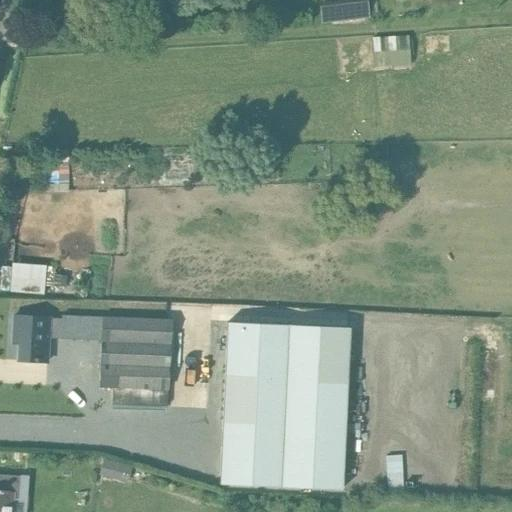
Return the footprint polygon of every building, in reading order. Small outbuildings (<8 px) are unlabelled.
[(337,21),(370,18),(368,0),(367,0),(335,3),(337,21)] [(425,33),(425,51),(450,51),(449,33),(425,33)] [(407,36),(340,40),(341,62),(373,60),(374,72),(409,70),(407,36)] [(45,191),(68,190),(67,157),(43,158),(45,191)] [(11,263),(9,291),(43,294),(43,285),(53,286),(53,285),(57,285),(58,270),(54,270),(54,266),(11,263)] [(46,361),(47,338),(99,341),(97,387),(112,388),(111,405),(167,407),(167,390),(171,318),(60,315),(60,318),(12,315),(11,342),(17,343),(16,359),(46,361)] [(349,327),(225,322),(218,483),(341,489),(349,327)] [(484,346),(485,372),(494,372),(494,346),(484,346)] [(133,466),(104,458),(99,475),(127,484),(133,466)] [(0,511),(9,511),(11,499),(17,499),(19,476),(0,474),(0,511)]
